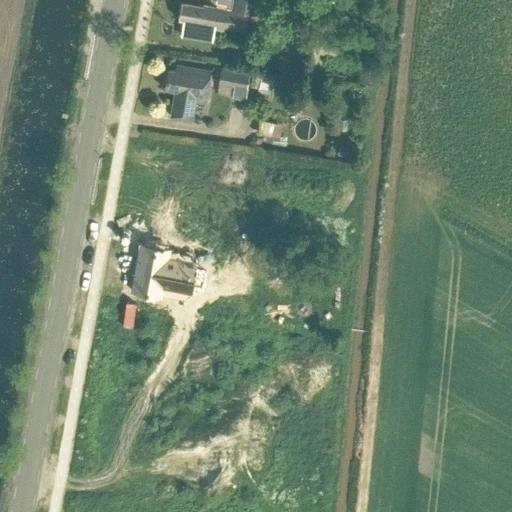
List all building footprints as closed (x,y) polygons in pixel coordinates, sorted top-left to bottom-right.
[(181,2),(178,18),(185,19),(183,34),(211,39),(213,25),(223,27),(224,24),(243,28),(246,11),(256,13),(258,0),(233,0),(232,9),(204,4),(204,6),(181,2)] [(168,68),(165,88),(175,90),(170,115),(192,118),(195,101),(205,103),(211,70),(177,63),(176,69),(168,68)] [(232,85),(230,95),(243,97),(248,70),(219,65),(216,82),(232,85)] [(255,71),(252,88),(272,91),(273,87),(282,88),(284,76),(255,71)] [(282,90),(281,95),(283,100),(288,102),(293,99),(295,94),(292,89),(287,87),(282,90)] [(338,146),(337,153),(351,155),(352,148),(338,146)] [(202,243),(174,238),(172,251),(137,244),(129,287),(158,293),(164,259),(197,265),(202,243)]
